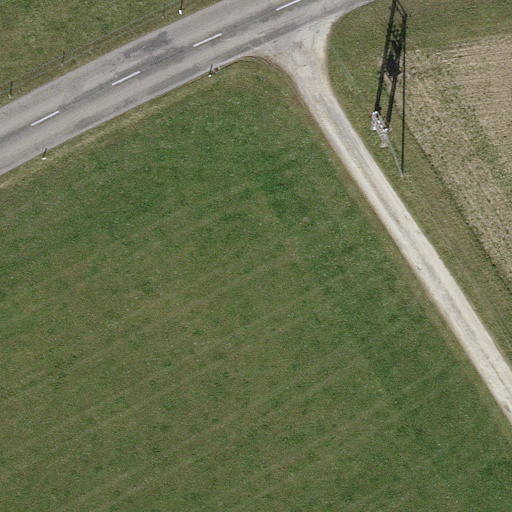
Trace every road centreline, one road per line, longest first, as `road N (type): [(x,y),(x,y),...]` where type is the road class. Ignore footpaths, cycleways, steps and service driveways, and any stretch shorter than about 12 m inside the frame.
road 1 (track): [(271,14),(511,398)]
road 2 (tertiary): [(305,0),(0,144)]
